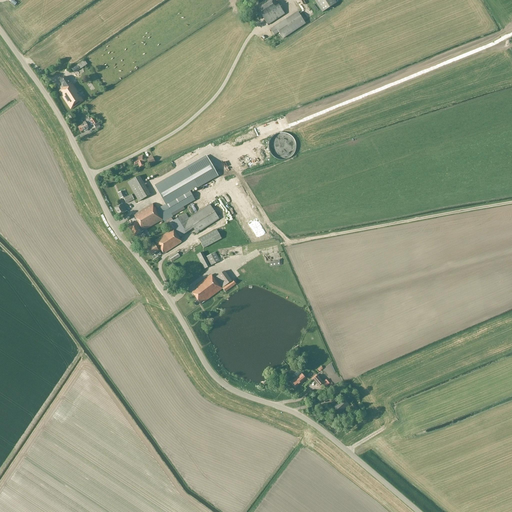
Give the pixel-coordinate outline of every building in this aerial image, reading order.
[(275,0),(266,0),(254,8),(261,19),(263,17),(268,25),(285,14),(275,0)] [(334,0),(313,0),(322,13),(337,3),(334,0)] [(305,12),(307,16),(311,14),(305,4),(303,6),(307,11),(305,12)] [(282,39),(305,24),(298,12),(285,21),(285,20),(270,30),(274,36),(279,33),(282,39)] [(85,61),(72,69),(74,71),(80,68),(80,69),(87,65),(85,61)] [(64,88),(59,92),(70,109),(83,101),(75,88),(74,87),(72,84),(71,83),(70,84),(68,80),(66,77),(65,77),(59,81),(64,88)] [(89,129),(85,122),(81,124),(82,125),(78,127),(80,132),(84,130),(85,132),(89,129)] [(269,145),(269,147),(269,148),(269,149),(269,150),(270,151),(270,153),(271,154),(271,155),(272,156),(273,156),(274,157),(275,158),(276,159),(277,159),(278,160),(279,160),(280,160),(281,160),(282,160),(283,160),(285,160),(286,160),(287,159),(288,159),(289,158),(290,158),(291,157),(292,156),(293,155),(293,154),(294,153),(295,152),(295,151),(295,150),(296,149),(296,148),(296,147),(296,145),(296,144),(295,143),(295,142),(295,141),(294,140),(293,139),(293,138),(292,137),(291,136),(290,135),(289,135),(288,134),(287,134),(286,133),(285,133),(283,133),(282,133),(281,133),(280,133),(279,133),(278,134),(277,134),(275,135),(274,135),(274,136),(273,137),(272,138),(271,139),(270,140),(270,141),(269,142),(269,143),(269,144),(269,145)] [(232,157),(236,167),(245,163),(247,168),(256,164),(255,162),(262,159),(257,148),(253,150),(252,149),(232,157)] [(142,155),(136,158),(136,160),(133,161),(134,166),(138,164),(140,168),(144,165),(143,163),(145,162),(142,155)] [(159,221),(194,201),(195,200),(190,191),(197,187),(218,175),(206,156),(155,186),(165,205),(156,210),(155,208),(154,208),(152,204),(133,215),(140,227),(138,228),(136,223),(128,227),(134,237),(141,233),(160,221),(159,221)] [(154,171),(157,176),(179,167),(177,161),(154,171)] [(139,176),(128,183),(139,202),(150,195),(139,176)] [(123,198),(126,204),(134,200),(131,195),(123,198)] [(199,208),(211,200),(208,195),(196,203),(199,208)] [(123,204),(115,208),(119,216),(127,211),(123,204)] [(186,214),(173,221),(171,218),(164,223),(167,227),(170,225),(173,229),(155,240),(157,243),(154,245),(153,243),(150,245),(151,246),(147,249),(151,255),(158,250),(160,248),(163,254),(181,242),(179,238),(180,238),(179,237),(193,229),(197,234),(219,219),(210,205),(189,219),(186,214)] [(216,230),(199,239),(204,249),(221,239),(216,230)] [(241,247),(218,250),(219,257),(242,254),(241,247)] [(276,248),(263,251),(264,255),(269,254),(270,258),(274,257),(274,255),(277,255),(277,253),(273,253),(273,251),(277,250),(276,248)] [(202,252),(197,255),(204,269),(210,267),(202,252)] [(177,253),(169,258),(171,262),(180,257),(177,253)] [(215,253),(207,257),(211,266),(219,262),(215,253)] [(195,287),(197,289),(192,293),(201,305),(222,289),(225,292),(236,284),(233,281),(231,282),(224,272),(214,279),(211,275),(195,287)] [(301,374),(291,382),(295,387),(305,379),(301,374)] [(317,376),(313,380),(318,386),(323,383),(317,376)] [(335,396),(344,393),(342,388),(333,392),(335,396)] [(341,396),(344,400),(349,396),(345,391),(341,396)] [(343,399),(334,407),(339,413),(348,406),(343,399)] [(360,414),(352,405),(351,406),(359,415),(360,414)]
